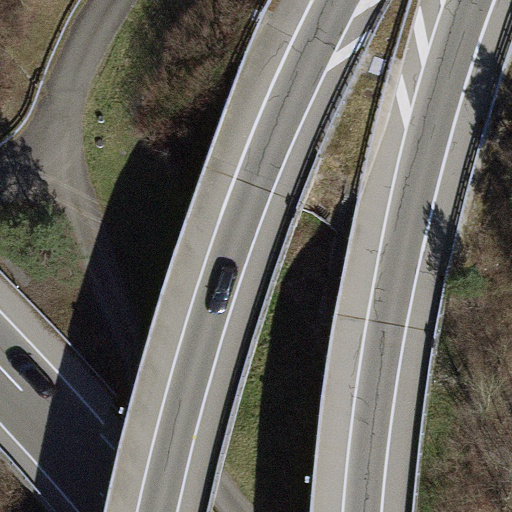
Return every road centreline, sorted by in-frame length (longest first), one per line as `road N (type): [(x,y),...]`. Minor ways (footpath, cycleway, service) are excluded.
road 1 (motorway): [(339,0),(234,239),(159,511)]
road 2 (motorway): [(472,0),(386,321),(362,511)]
road 3 (motorway): [(121,511),(0,365)]
